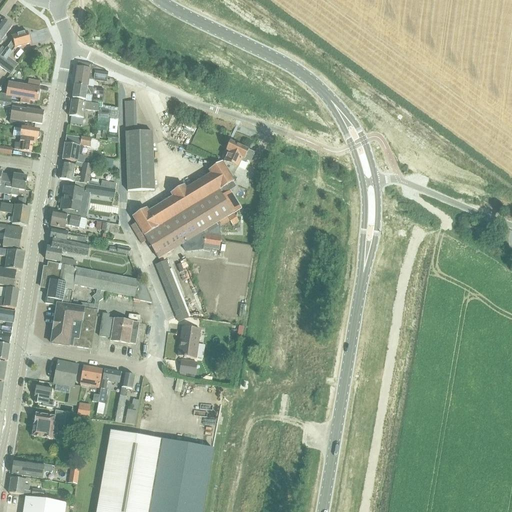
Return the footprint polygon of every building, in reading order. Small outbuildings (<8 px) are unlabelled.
[(0,45),(3,42),(2,41),(13,27),(9,25),(9,23),(7,21),(5,21),(3,20),(0,24),(0,45)] [(2,47),(0,49),(0,68),(0,67),(11,75),(18,66),(8,58),(15,49),(31,44),(28,33),(12,37),(13,41),(6,50),(2,47)] [(31,58),(38,61),(41,55),(34,52),(31,58)] [(78,63),(74,86),(87,88),(89,78),(94,79),(93,81),(106,83),(108,73),(91,65),(78,63)] [(0,94),(0,99),(10,101),(11,97),(21,99),(20,103),(29,105),(29,101),(37,102),(40,83),(29,81),(27,88),(24,87),(8,85),(8,89),(6,95),(0,94),(0,95),(0,94)] [(87,88),(74,86),(72,99),(85,101),(86,96),(91,97),(90,102),(102,103),(104,91),(87,88)] [(0,99),(0,105),(10,107),(11,102),(10,101),(0,99)] [(71,102),(69,117),(71,117),(70,125),(82,126),(83,119),(84,110),(98,112),(98,106),(71,102)] [(135,102),(125,103),(127,192),(154,191),(152,132),(136,133),(135,102)] [(98,112),(97,115),(109,117),(110,110),(99,109),(99,106),(98,106),(98,112)] [(10,120),(9,123),(24,126),(25,122),(41,125),(43,112),(26,109),(25,111),(12,109),(10,120)] [(14,128),(13,136),(21,138),(20,142),(19,142),(19,144),(15,144),(14,150),(31,153),(32,144),(33,145),(34,140),(37,141),(37,139),(39,138),(40,134),(38,133),(38,132),(22,129),(22,130),(14,128)] [(191,141),(195,133),(190,130),(185,138),(191,141)] [(66,138),(62,161),(63,161),(84,165),(85,157),(81,157),(82,147),(90,148),(90,145),(91,140),(81,138),(80,140),(66,138)] [(224,163),(221,164),(231,181),(237,168),(237,169),(240,162),(245,164),(246,161),(249,163),(253,154),(247,151),(247,150),(230,143),(226,152),(228,153),(224,163)] [(0,153),(11,155),(11,149),(0,147),(0,153)] [(59,180),(75,184),(88,186),(92,166),(91,166),(63,161),(59,180)] [(147,241),(158,260),(181,246),(185,244),(189,241),(202,233),(219,223),(227,218),(232,215),(218,192),(232,183),(231,181),(221,164),(208,172),(210,175),(186,190),(183,187),(170,195),(172,198),(148,213),(145,210),(132,218),(136,223),(130,227),(141,245),(147,241)] [(7,177),(4,194),(9,195),(18,196),(19,190),(25,191),(27,177),(13,175),(13,177),(7,177)] [(116,184),(102,182),(101,188),(115,191),(116,184)] [(65,188),(61,209),(63,210),(62,215),(73,217),(77,218),(78,212),(80,204),(81,204),(83,193),(94,195),(94,196),(113,199),(115,191),(88,186),(75,184),(73,190),(65,188)] [(0,204),(0,211),(0,212),(10,213),(10,214),(14,215),(12,224),(27,227),(30,208),(1,204),(0,204)] [(53,213),(51,227),(65,230),(65,226),(79,229),(79,227),(81,219),(77,218),(73,217),(62,215),(53,213)] [(232,226),(238,222),(234,215),(228,219),(232,226)] [(227,218),(219,223),(222,227),(229,222),(227,218)] [(0,233),(5,234),(3,248),(19,250),(22,229),(0,225),(0,233)] [(50,235),(49,238),(50,239),(50,240),(53,241),(66,243),(76,245),(78,237),(68,235),(68,233),(52,230),(51,234),(50,235)] [(185,244),(181,246),(185,252),(202,251),(203,246),(205,237),(202,233),(189,241),(185,244)] [(203,246),(202,251),(210,252),(210,250),(218,251),(221,237),(205,235),(205,237),(203,246)] [(48,248),(45,261),(61,263),(60,266),(75,269),(77,262),(61,259),(62,254),(87,258),(89,249),(53,242),(52,249),(48,248)] [(5,269),(16,271),(21,272),(25,253),(0,249),(0,257),(7,258),(5,269)] [(168,268),(165,262),(155,266),(157,272),(168,268)] [(104,291),(134,297),(133,300),(151,304),(143,283),(88,272),(75,269),(60,266),(49,264),(48,269),(44,269),(41,288),(49,290),(48,298),(47,298),(46,305),(57,306),(51,344),(91,350),(97,312),(98,312),(98,306),(99,303),(103,300),(101,296),(101,291),(104,291)] [(16,271),(5,269),(0,268),(0,286),(13,288),(16,271)] [(170,274),(169,270),(168,268),(157,272),(158,274),(160,278),(170,274)] [(172,280),(172,278),(170,274),(160,278),(161,282),(162,284),(172,280)] [(175,285),(172,280),(162,284),(164,290),(175,285)] [(175,285),(164,290),(167,295),(177,291),(175,285)] [(0,307),(15,310),(18,291),(7,289),(0,288),(0,307)] [(179,297),(178,293),(177,291),(167,295),(167,297),(169,301),(179,297)] [(182,303),(181,301),(179,297),(169,301),(170,305),(171,307),(182,303)] [(184,309),(182,303),(171,307),(174,313),(184,309)] [(188,319),(184,309),(174,313),(178,323),(188,319)] [(0,310),(0,322),(6,323),(5,327),(12,328),(13,324),(15,313),(0,310)] [(111,342),(128,344),(135,346),(139,324),(109,319),(110,316),(104,315),(100,337),(111,339),(111,342)] [(0,344),(9,346),(10,342),(12,328),(5,327),(2,327),(0,326),(0,344)] [(200,331),(182,328),(178,357),(196,360),(200,331)] [(9,346),(0,344),(0,360),(7,362),(9,346)] [(181,361),(179,374),(195,376),(197,364),(181,361)] [(62,376),(65,364),(58,362),(55,375),(62,376)] [(69,378),(72,365),(65,364),(62,376),(69,378)] [(79,366),(72,365),(69,378),(76,379),(79,366)] [(80,386),(98,389),(102,371),(84,367),(80,386)] [(121,374),(104,371),(98,403),(104,405),(107,391),(105,390),(107,382),(119,384),(121,374)] [(62,376),(55,375),(53,384),(56,385),(63,386),(72,388),(74,388),(75,387),(76,379),(69,378),(62,376)] [(126,389),(132,391),(134,377),(124,375),(115,423),(121,424),(126,394),(125,393),(126,389)] [(177,393),(182,394),(185,382),(179,381),(177,393)] [(56,385),(55,392),(62,393),(63,386),(56,385)] [(52,389),(37,386),(35,398),(36,398),(35,404),(38,404),(37,407),(53,410),(54,402),(50,402),(52,389)] [(80,388),(75,387),(74,388),(72,388),(70,400),(78,401),(80,388)] [(133,426),(138,401),(133,400),(131,411),(127,410),(124,424),(133,426)] [(77,414),(89,416),(91,404),(79,402),(77,414)] [(36,415),(32,437),(56,440),(58,425),(64,426),(66,413),(55,412),(54,418),(36,415)] [(203,511),(214,451),(111,433),(96,511),(203,511)] [(13,462),(11,474),(31,477),(32,475),(42,477),(43,472),(44,472),(51,473),(52,466),(45,465),(44,465),(26,462),(25,464),(13,462)] [(78,470),(70,469),(69,482),(76,483),(78,470)] [(10,478),(8,494),(44,499),(43,491),(32,490),(32,491),(30,491),(29,492),(28,492),(29,486),(24,486),(25,480),(10,478)] [(25,498),(23,511),(64,511),(65,504),(25,498)]
